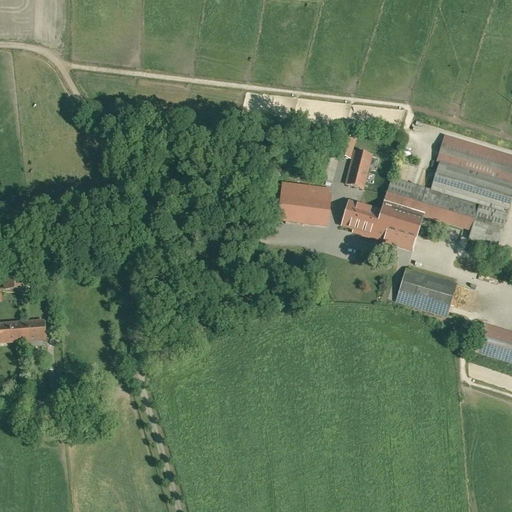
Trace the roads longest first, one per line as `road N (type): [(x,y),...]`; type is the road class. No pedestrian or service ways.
road 1 (unclassified): [(137,376),(321,242)]
road 2 (unclassified): [(0,49),(50,61),(113,154),(134,163)]
road 3 (unclassified): [(137,376),(42,403),(0,406)]
road 4 (unclassified): [(177,511),(137,376)]
